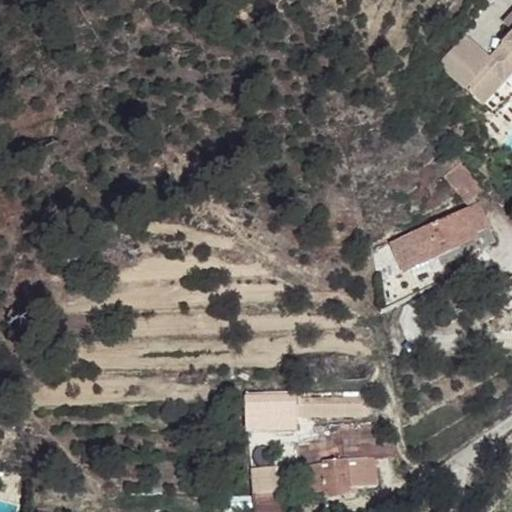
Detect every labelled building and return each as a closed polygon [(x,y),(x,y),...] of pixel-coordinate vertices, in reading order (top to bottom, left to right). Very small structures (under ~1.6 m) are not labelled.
[(463,41),(437,69),(479,110),(511,74),(511,34),(510,36),(502,47),(507,50),(492,68),(463,41)] [(461,162),(444,176),(457,193),(475,179),(461,162)] [(475,179),(457,193),(464,201),(482,187),(475,179)] [(477,202),(418,232),(423,242),(396,257),(405,276),(431,262),(440,259),(477,239),(475,233),(488,227),(477,202)] [(440,259),(431,262),(434,271),(495,241),(488,227),(475,233),(477,239),(440,259)] [(511,279),(497,285),(504,297),(511,293),(511,279)] [(309,399),(244,399),(244,402),(246,421),(373,421),(373,401),(309,399)] [(310,445),(288,449),(292,471),(302,469),(304,480),(307,496),(323,493),(324,498),(348,495),(347,489),(375,485),(370,456),(389,452),(384,424),(350,424),(336,425),(308,429),(310,445)] [(277,469),(250,470),(253,493),(275,490),(278,490),(277,469)] [(304,480),(294,481),(296,497),(307,496),(304,480)] [(276,511),(275,490),(253,493),(254,511),(276,511)]
